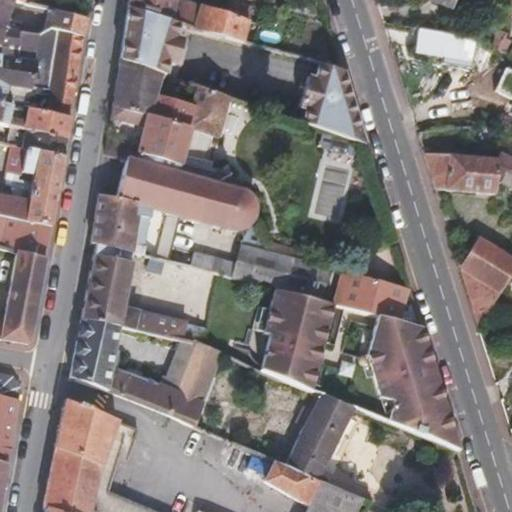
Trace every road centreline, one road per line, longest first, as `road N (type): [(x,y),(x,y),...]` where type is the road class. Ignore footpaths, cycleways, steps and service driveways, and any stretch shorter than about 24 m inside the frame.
road 1 (secondary): [(351,0),(506,511)]
road 2 (residential): [(49,366),(112,0)]
road 3 (residential): [(22,511),(49,366)]
